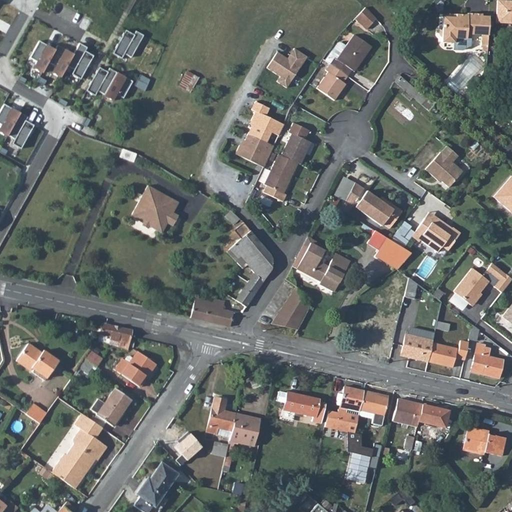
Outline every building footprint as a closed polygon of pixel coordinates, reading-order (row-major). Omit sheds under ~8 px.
[(496,23),(511,23),(511,2),(511,3),(511,1),(496,1),(496,23)] [(363,10),(357,17),(368,25),(372,19),(363,10)] [(483,46),(487,46),(487,36),(487,29),(480,29),(481,16),(481,14),(467,14),(466,16),(455,15),(455,18),(451,18),(442,17),(442,27),(438,30),(438,35),(441,38),(441,43),(454,43),(454,38),(465,39),(466,35),(471,35),(481,35),(481,46),(483,46)] [(488,17),(481,16),(480,29),(487,29),(488,17)] [(131,58),(143,36),(135,32),(133,35),(125,30),(112,54),(121,59),(124,54),(131,58)] [(454,43),(454,50),(462,50),(471,47),(471,35),(466,35),(465,39),(454,38),(454,43)] [(361,63),(370,50),(352,38),(344,49),(335,61),(333,60),(329,66),(324,72),(327,74),(316,90),(334,102),(345,86),(343,84),(347,79),(351,72),(358,62),(361,63)] [(48,63),(55,50),(39,41),(30,58),(36,62),(33,68),(42,73),(48,63)] [(80,79),(93,56),(85,51),(87,48),(79,43),(73,54),(67,66),(74,69),(71,74),(80,79)] [(323,62),(329,66),(333,60),(335,61),(344,49),(336,44),(323,62)] [(67,66),(73,54),(57,46),(55,50),(48,63),(55,67),(52,73),(60,78),(67,66)] [(277,82),(287,88),(307,57),(294,48),(288,59),(277,52),(267,68),(281,77),(277,82)] [(104,95),(116,73),(109,69),(107,72),(99,68),(86,91),(95,96),(97,91),(104,95)] [(188,70),(180,85),(191,92),(199,76),(188,70)] [(123,99),(132,82),(116,73),(104,95),(103,96),(112,101),(116,94),(123,99)] [(419,93),(403,79),(398,85),(414,99),(419,93)] [(236,153),(264,167),(284,125),(266,116),(270,108),(256,102),(252,110),(256,112),(252,120),(253,124),(249,133),(244,143),(240,145),(236,153)] [(8,135),(20,113),(4,104),(0,111),(0,123),(2,125),(0,128),(0,132),(7,136),(8,135)] [(34,125),(26,121),(28,117),(20,113),(8,135),(15,139),(12,144),(21,149),(34,125)] [(293,132),(282,154),(279,153),(265,183),(268,184),(264,192),(283,201),(287,193),(284,192),(298,162),(301,164),(312,142),(293,132)] [(441,153),(426,172),(438,182),(440,180),(450,189),(463,173),(453,165),(459,158),(447,148),(443,154),(441,153)] [(136,153),(122,149),(119,157),(133,162),(136,153)] [(511,177),(495,197),(511,211),(511,177)] [(347,200),(354,205),(366,189),(356,182),(347,200)] [(129,216),(141,223),(148,226),(160,233),(177,202),(146,186),(129,216)] [(368,191),(356,207),(383,226),(384,224),(391,229),(403,211),(388,201),(386,204),(368,191)] [(430,214),(425,220),(433,226),(437,219),(430,214)] [(417,234),(414,239),(420,243),(421,241),(440,253),(444,247),(450,252),(461,234),(454,229),(452,232),(444,226),(445,224),(440,221),(437,219),(433,226),(425,220),(417,234)] [(243,223),(236,229),(242,237),(250,231),(245,225),(243,223)] [(403,224),(392,239),(406,249),(414,239),(417,234),(403,224)] [(375,230),(369,239),(380,247),(386,237),(375,230)] [(239,240),(229,250),(238,259),(240,257),(243,259),(248,265),(255,273),(262,283),(271,270),(272,264),(272,260),(271,257),(250,231),(242,237),(239,240)] [(396,269),(398,267),(411,253),(407,250),(407,251),(391,240),(386,237),(380,247),(377,252),(375,256),(396,269)] [(323,253),(309,245),(295,270),(319,282),(317,285),(332,292),(335,287),(338,287),(339,287),(341,286),(342,284),(342,282),(342,280),(341,279),(340,278),(345,269),(330,260),(326,268),(317,263),(323,253)] [(238,259),(235,262),(239,266),(243,259),(240,257),(238,259)] [(243,259),(239,266),(242,270),(248,265),(243,259)] [(511,278),(511,277),(492,261),(487,268),(500,278),(494,286),(502,292),(511,278)] [(473,268),(454,291),(470,305),(473,305),(480,296),(480,293),(489,282),(482,276),(473,268)] [(482,276),(489,282),(494,286),(500,278),(487,268),(482,276)] [(255,273),(244,290),(250,294),(253,297),(262,283),(255,273)] [(409,278),(402,274),(399,292),(405,293),(409,278)] [(405,293),(404,298),(413,300),(417,284),(409,278),(405,293)] [(295,287),(271,324),(296,330),(311,301),(295,287)] [(244,290),(236,301),(246,307),(251,301),(247,298),(250,294),(244,290)] [(197,295),(191,318),(204,321),(210,299),(200,296),(197,295)] [(210,299),(204,321),(229,327),(233,313),(222,310),(214,308),(216,301),(210,299)] [(216,301),(214,308),(222,310),(224,303),(216,301)] [(511,305),(503,316),(510,321),(511,321),(511,305)] [(361,320),(359,332),(367,334),(371,330),(375,331),(373,337),(384,340),(383,342),(393,345),(401,314),(391,312),(387,316),(379,315),(377,310),(367,308),(364,307),(363,313),(361,320)] [(439,311),(437,323),(444,324),(446,312),(439,311)] [(102,323),(100,334),(109,336),(108,340),(116,341),(118,338),(120,339),(118,347),(127,350),(131,336),(132,330),(102,323)] [(472,325),(469,340),(476,342),(479,331),(472,325)] [(100,334),(98,341),(104,343),(104,340),(108,341),(108,340),(109,336),(100,334)] [(401,356),(428,363),(432,344),(432,342),(405,336),(401,356)] [(432,344),(428,363),(452,369),(455,358),(464,361),(468,343),(460,341),(458,350),(432,344)] [(477,344),(470,373),(498,379),(502,361),(481,357),(484,346),(477,344)] [(29,345),(17,362),(46,382),(59,363),(44,352),(42,354),(29,345)] [(123,357),(115,369),(140,386),(155,364),(138,351),(130,362),(123,357)] [(92,352),(86,360),(97,368),(103,360),(92,352)] [(337,412),(328,410),(325,426),(346,431),(344,443),(351,445),(352,438),(359,410),(363,390),(345,386),(343,394),(339,393),(337,402),(337,404),(340,405),(339,409),(338,409),(337,412)] [(98,399),(91,409),(97,413),(96,415),(112,426),(130,400),(115,389),(104,403),(98,399)] [(363,390),(359,410),(364,412),(364,417),(372,419),(370,429),(379,432),(382,421),(388,397),(363,390)] [(285,403),(287,394),(279,392),(277,401),(285,403)] [(285,403),(283,410),(294,412),(313,416),(312,421),(321,424),(325,405),(318,403),(318,400),(287,393),(285,403)] [(214,397),(211,408),(206,431),(215,434),(216,428),(231,431),(235,414),(223,410),(225,400),(214,397)] [(392,421),(416,426),(417,421),(421,405),(397,399),(392,421)] [(421,405),(417,421),(424,423),(437,426),(444,428),(448,411),(421,405)] [(32,407),(26,416),(39,425),(40,424),(45,417),(32,407)] [(294,412),(283,410),(281,409),(279,419),(292,422),(294,412)] [(102,429),(82,414),(74,425),(80,430),(73,440),(74,445),(66,456),(65,455),(52,473),(74,489),(76,490),(96,460),(98,461),(107,448),(95,439),(102,429)] [(223,465),(222,471),(227,473),(234,442),(254,446),(260,419),(235,414),(231,431),(228,444),(223,465)] [(487,433),(479,432),(480,428),(466,425),(461,450),(482,454),(482,452),(499,456),(504,437),(494,434),(493,435),(487,433)] [(404,448),(410,450),(413,437),(406,436),(404,448)] [(214,441),(210,462),(223,465),(228,444),(214,441)] [(371,457),(378,458),(381,445),(374,444),(371,457)] [(252,455),(247,477),(251,478),(256,456),(252,455)] [(145,484),(137,495),(156,508),(178,475),(162,464),(147,486),(145,484)] [(408,506),(414,501),(403,488),(402,490),(389,500),(394,505),(403,499),(408,506)] [(6,507),(1,511),(13,511),(18,506),(11,500),(6,507)] [(39,511),(35,508),(31,511),(73,511),(74,511),(66,503),(58,511),(55,511),(48,505),(41,511),(39,511)] [(327,511),(317,503),(309,511),(327,511)]
